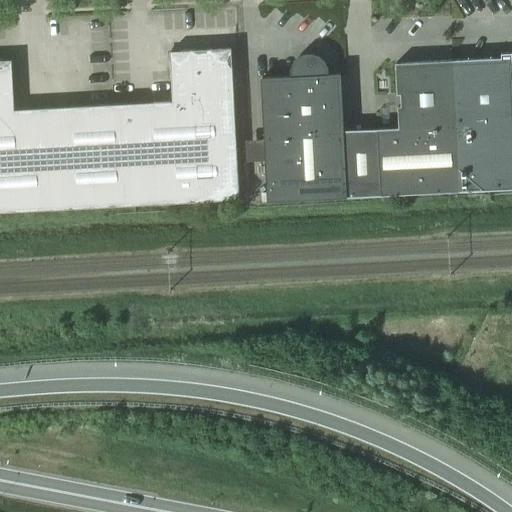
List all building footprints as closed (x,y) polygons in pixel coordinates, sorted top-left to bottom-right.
[(239,200),(231,50),(171,52),(172,102),(133,104),(139,205),(239,200)] [(455,61),(462,192),(511,189),(511,57),(511,53),(501,54),(501,59),(455,61)] [(351,197),(347,130),(344,130),(341,75),(329,76),(328,68),(325,61),(319,56),(312,54),(305,55),(298,58),(293,63),(291,70),(291,78),(262,79),(268,202),(349,198),(351,197)] [(0,60),(0,211),(91,207),(83,167),(72,107),(15,109),(12,60),(0,60)] [(396,64),(397,95),(400,95),(401,106),(398,106),(400,128),(347,130),(351,197),(462,192),(455,61),(396,64)] [(91,207),(139,205),(133,104),(72,107),(83,167),(91,207)]
